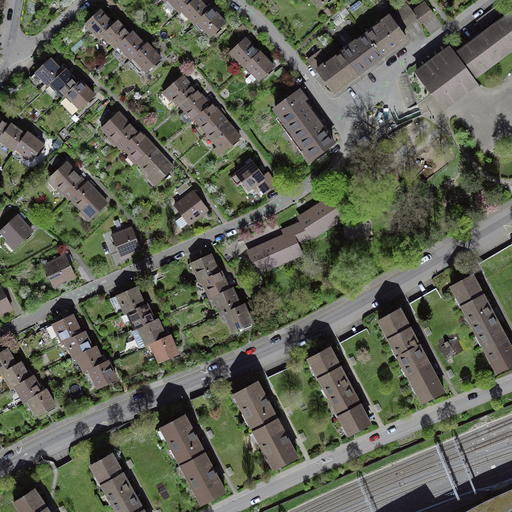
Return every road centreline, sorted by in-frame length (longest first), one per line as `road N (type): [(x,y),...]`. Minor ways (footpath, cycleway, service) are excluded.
road 1 (residential): [(0,466),(262,353),(511,215)]
road 2 (residential): [(0,334),(291,197),(345,155),(339,121)]
road 3 (residential): [(227,511),(511,385)]
road 4 (residential): [(339,121),(490,0)]
road 5 (residential): [(234,0),(271,31),(339,121)]
